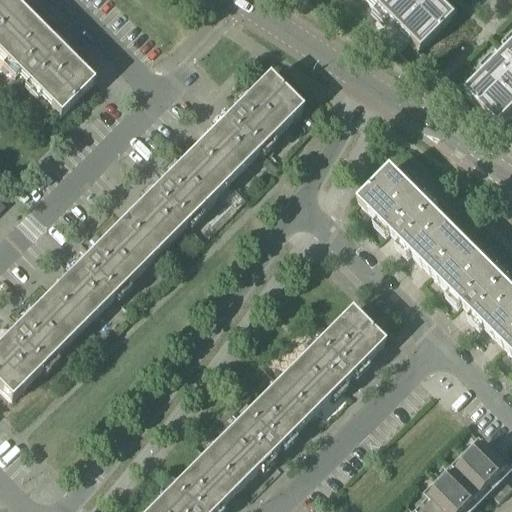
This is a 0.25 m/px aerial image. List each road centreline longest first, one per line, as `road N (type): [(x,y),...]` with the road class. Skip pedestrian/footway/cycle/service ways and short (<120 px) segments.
road 1 (residential): [(68,511),(180,380),(300,209)]
road 2 (residential): [(0,260),(157,100),(54,0)]
road 3 (residential): [(279,511),(436,350)]
road 4 (residential): [(436,350),(300,209)]
road 5 (residential): [(511,182),(366,87)]
road 6 (residential): [(366,87),(231,0)]
road 7 (residential): [(300,209),(366,87)]
